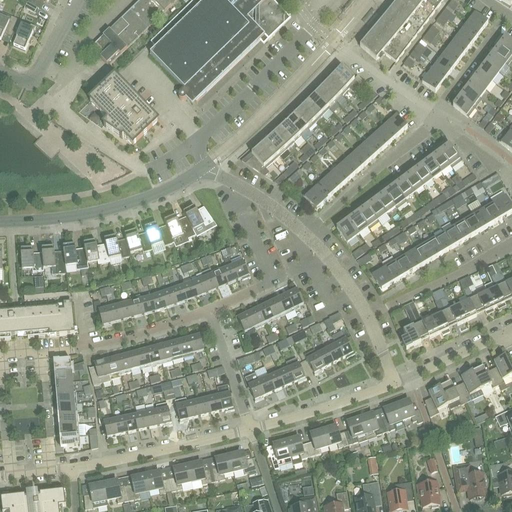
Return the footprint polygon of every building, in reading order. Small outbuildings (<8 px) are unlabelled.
[(141,0),(91,49),(109,67),(178,0),(141,0)] [(157,49),(156,49),(150,55),(184,90),(180,94),(179,95),(178,96),(178,97),(178,98),(179,99),(179,100),(180,100),(180,101),(181,101),(182,101),(183,101),(184,101),(185,101),(186,100),(190,96),(196,103),(260,42),(264,46),(291,20),(271,0),(194,0),(157,36),(163,43),(157,49)] [(356,3),(353,0),(342,13),(345,16),(356,3)] [(383,54),(396,64),(444,0),(399,0),(391,11),(385,18),(373,33),(360,48),(376,62),(383,54)] [(452,2),(447,8),(454,13),(459,7),(452,2)] [(28,3),(27,3),(24,8),(35,15),(38,9),(31,5),(28,3)] [(441,16),(448,22),(453,16),(445,10),(441,16)] [(375,13),(373,11),(362,24),(365,26),(375,13)] [(468,23),(481,33),(488,24),(475,14),(468,23)] [(444,28),(448,22),(441,16),(436,22),(444,28)] [(0,18),(0,41),(1,42),(5,34),(12,37),(17,26),(19,21),(11,17),(9,22),(0,18)] [(475,42),(481,33),(468,23),(462,32),(475,42)] [(17,26),(12,37),(10,42),(15,44),(13,47),(25,52),(29,44),(30,45),(32,40),(31,39),(36,28),(29,25),(27,30),(22,28),(17,26)] [(428,33),(435,39),(440,33),(432,27),(428,33)] [(468,50),(475,42),(462,32),(455,40),(468,50)] [(439,42),(435,39),(428,33),(423,39),(435,48),(439,42)] [(151,43),(156,49),(157,49),(163,43),(157,36),(151,43)] [(499,47),(511,56),(511,42),(506,38),(499,47)] [(462,59),(468,50),(455,40),(449,49),(462,59)] [(427,50),(425,49),(427,46),(421,42),(415,51),(422,56),(427,50)] [(507,67),(511,60),(511,56),(499,47),(492,55),(507,67)] [(455,68),(462,59),(449,49),(442,58),(455,68)] [(417,62),(422,56),(415,51),(410,57),(417,62)] [(507,67),(492,55),(486,64),(499,74),(505,66),(507,67)] [(449,76),(455,68),(442,58),(435,66),(449,76)] [(408,59),(404,65),(410,70),(415,64),(408,59)] [(492,82),(499,74),(486,64),(479,72),(492,82)] [(442,85),(449,76),(435,66),(429,75),(442,85)] [(341,69),(334,76),(349,90),(353,93),(360,86),(341,69)] [(486,91),(492,82),(479,72),(473,81),(486,91)] [(435,94),(442,85),(429,75),(422,84),(435,94)] [(343,97),(349,90),(334,76),(328,83),(343,97)] [(124,137),(133,147),(145,135),(158,123),(115,78),(101,92),(90,102),(109,122),(104,126),(103,126),(122,140),(123,139),(122,138),(124,137)] [(480,99),(486,91),(473,81),(466,90),(481,101),(480,99)] [(336,104),(343,97),(328,83),(321,90),(336,104)] [(329,111),(336,104),(321,90),(315,96),(329,111)] [(476,108),(481,101),(466,90),(460,98),(475,110),(475,109),(473,108),(474,106),(476,108)] [(367,107),(372,102),(377,98),(374,94),(364,103),(367,107)] [(322,118),(329,111),(315,96),(308,103),(322,118)] [(468,119),(475,110),(460,98),(453,107),(468,119)] [(315,125),(322,118),(308,103),(301,110),(315,125)] [(362,112),(367,107),(364,103),(358,108),(362,112)] [(490,121),(492,117),(496,112),(492,109),(486,118),(490,121)] [(309,131),(315,125),(301,110),(294,116),(309,131)] [(349,117),(352,120),(357,115),(354,112),(349,117)] [(503,117),(499,114),(495,119),(501,124),(505,119),(503,117)] [(301,138),(309,131),(294,116),(287,123),(301,138)] [(388,124),(399,136),(408,129),(397,116),(388,124)] [(347,125),(352,120),(349,117),(344,121),(347,125)] [(294,145),(301,138),(287,123),(280,129),(294,145)] [(391,144),(399,136),(388,124),(380,131),(391,144)] [(334,130),(337,133),(343,129),(340,125),(334,130)] [(491,125),(485,132),(489,135),(495,128),(491,125)] [(287,151),(294,145),(280,129),(273,136),(287,151)] [(332,138),(337,133),(334,130),(329,134),(332,138)] [(383,151),(391,144),(380,131),(372,138),(383,151)] [(511,153),(511,134),(508,131),(499,143),(511,153)] [(280,158),(287,151),(273,136),(266,142),(280,158)] [(320,143),(323,146),(328,142),(325,138),(320,143)] [(375,158),(383,151),(372,138),(364,146),(375,158)] [(273,164),(280,158),(266,142),(259,149),(273,164)] [(318,151),(323,146),(320,143),(314,148),(318,151)] [(367,165),(375,158),(364,146),(356,153),(367,165)] [(440,153),(452,169),(462,162),(449,146),(440,153)] [(266,170),(273,164),(259,149),(252,155),(254,158),(249,162),(247,158),(242,163),(265,178),(269,174),(266,170)] [(305,156),(308,159),(313,155),(310,151),(305,156)] [(359,172),(367,165),(356,153),(348,160),(359,172)] [(452,169),(440,153),(431,160),(441,174),(450,167),(452,169)] [(303,164),(308,159),(305,156),(300,161),(303,164)] [(351,180),(359,172),(348,160),(340,167),(351,180)] [(432,181),(441,174),(431,160),(422,167),(432,181)] [(290,169),(293,173),(299,168),(296,164),(290,169)] [(343,187),(351,180),(340,167),(332,174),(343,187)] [(423,188),(432,181),(422,167),(413,173),(423,188)] [(288,177),(293,173),(290,169),(288,172),(285,174),(288,177)] [(414,194),(423,188),(413,173),(403,180),(414,194)] [(335,194),(343,187),(332,174),(324,182),(335,194)] [(476,179),(474,175),(468,179),(470,183),(476,179)] [(286,179),(283,176),(275,183),(279,186),(286,179)] [(457,176),(451,181),(456,187),(462,183),(457,176)] [(405,201),(414,194),(403,180),(394,187),(406,203),(407,203),(405,201)] [(287,193),(287,192),(294,186),(289,181),(282,187),(286,192),(287,193)] [(487,181),(481,184),(484,190),(490,186),(487,181)] [(327,201),(335,194),(324,182),(316,189),(315,187),(314,187),(328,202),(327,201)] [(462,183),(457,187),(459,191),(465,187),(462,183)] [(317,212),(328,202),(314,187),(303,197),(317,212)] [(397,210),(406,203),(394,187),(385,194),(397,210)] [(453,189),(447,193),(450,197),(456,193),(453,189)] [(397,210),(385,194),(376,201),(387,215),(395,208),(397,210)] [(444,196),(438,200),(440,204),(446,200),(444,196)] [(492,203),(502,220),(511,214),(511,207),(506,197),(493,205),(492,203)] [(378,221),(387,215),(376,201),(367,207),(379,224),(379,223),(378,221)] [(434,202),(428,206),(431,210),(437,206),(434,202)] [(492,226),(502,220),(492,203),(482,209),(492,226)] [(193,231),(204,225),(205,228),(214,223),(205,210),(198,214),(194,207),(190,209),(190,208),(186,210),(187,211),(183,213),(187,221),(193,231)] [(370,230),(379,224),(367,207),(358,214),(370,230)] [(425,208),(419,212),(422,216),(427,212),(425,208)] [(482,232),(492,226),(482,209),(472,214),(482,232)] [(369,231),(370,230),(358,214),(349,221),(359,235),(368,229),(369,231)] [(473,238),(482,232),(472,214),(462,220),(473,238)] [(409,225),(412,223),(418,219),(415,215),(406,221),(409,225)] [(187,221),(179,224),(176,217),(172,218),(171,217),(167,218),(168,220),(164,222),(168,229),(172,240),(182,236),(184,242),(196,237),(193,231),(187,221)] [(463,243),(473,238),(462,220),(453,226),(463,243)] [(347,244),(359,235),(349,221),(337,230),(347,244)] [(403,229),(409,225),(406,221),(400,225),(403,229)] [(168,229),(159,232),(156,225),(155,225),(154,223),(146,226),(146,228),(145,229),(147,237),(152,248),(163,244),(165,248),(174,244),(172,240),(168,229)] [(453,249),(463,243),(453,226),(452,226),(453,228),(444,234),(453,249)] [(139,239),(136,231),(133,233),(132,231),(128,232),(129,234),(125,235),(127,243),(130,255),(131,254),(142,251),(143,254),(153,251),(152,248),(147,237),(139,239)] [(443,255),(453,249),(444,234),(435,240),(433,238),(443,255)] [(118,245),(116,237),(112,238),(112,236),(108,237),(108,239),(104,240),(106,248),(110,264),(111,267),(121,264),(122,262),(122,260),(132,258),(131,254),(130,255),(127,243),(118,245)] [(433,261),(443,255),(433,238),(423,244),(433,261)] [(97,250),(96,242),(92,243),(92,241),(87,242),(88,243),(84,244),(85,252),(87,264),(88,264),(98,262),(98,266),(110,264),(106,248),(97,250)] [(76,253),(75,245),(71,246),(71,244),(67,245),(67,247),(63,247),(64,255),(66,267),(78,266),(79,271),(89,270),(88,264),(87,264),(85,252),(76,253)] [(424,267),(433,261),(423,244),(413,249),(424,267)] [(370,250),(366,245),(361,249),(364,254),(370,250)] [(56,268),(57,276),(67,275),(66,267),(64,255),(55,256),(54,248),(50,248),(50,247),(46,247),(46,249),(42,249),(42,257),(43,269),(56,268)] [(34,258),(33,250),(29,250),(29,248),(25,248),(25,250),(21,250),(22,270),(34,270),(35,273),(44,273),(43,269),(42,257),(34,258)] [(414,273),(424,267),(413,249),(413,250),(414,252),(405,257),(404,255),(403,255),(414,273)] [(404,278),(414,273),(403,255),(394,261),(404,278)] [(369,256),(357,263),(361,268),(372,261),(369,256)] [(382,264),(384,267),(394,284),(404,278),(394,261),(392,258),(382,264)] [(233,267),(239,281),(241,280),(242,282),(251,278),(250,278),(243,262),(233,267)] [(229,285),(239,281),(233,267),(223,270),(222,268),(229,285)] [(382,292),(394,284),(384,267),(371,274),(382,292)] [(487,293),(495,309),(497,308),(498,311),(506,307),(503,301),(507,299),(497,276),(493,267),(486,270),(492,284),(495,289),(487,293)] [(219,290),(229,285),(222,268),(212,273),(219,290)] [(212,273),(211,273),(210,271),(201,275),(209,294),(219,290),(212,273)] [(511,281),(506,284),(501,274),(497,276),(507,299),(511,297),(511,298),(511,281)] [(198,298),(209,294),(201,275),(197,277),(199,281),(193,284),(198,298)] [(188,302),(198,298),(193,284),(183,287),(182,285),(188,302)] [(177,306),(188,302),(182,285),(171,288),(177,306)] [(167,309),(177,306),(171,288),(161,292),(167,309)] [(287,295),(295,312),(300,309),(299,307),(304,305),(296,289),(297,289),(297,288),(288,293),(289,294),(287,295)] [(469,302),(460,306),(467,322),(477,317),(475,314),(479,312),(474,299),(471,293),(469,289),(464,291),(469,302)] [(156,313),(167,309),(161,292),(160,292),(161,294),(152,298),(156,313)] [(24,297),(24,302),(70,298),(70,293),(24,297)] [(493,310),(495,309),(487,293),(474,299),(479,312),(484,310),(486,316),(494,312),(493,310)] [(285,317),(295,312),(287,295),(277,300),(285,317)] [(145,316),(141,301),(140,296),(129,298),(130,301),(135,319),(145,316)] [(145,316),(156,313),(152,298),(141,301),(145,316)] [(446,312),(452,325),(456,323),(457,326),(467,322),(460,306),(451,310),(446,299),(440,302),(442,306),(445,313),(446,312)] [(275,321),(285,317),(277,300),(267,305),(275,321)] [(124,321),(135,319),(130,301),(119,304),(124,321)] [(114,324),(124,321),(119,304),(119,306),(110,309),(114,324)] [(27,336),(28,336),(28,339),(75,335),(72,305),(64,305),(64,309),(25,312),(27,336)] [(266,326),(275,321),(267,305),(258,309),(266,326)] [(111,325),(114,324),(110,309),(99,311),(103,328),(102,328),(102,329),(112,327),(111,325)] [(256,331),(266,326),(258,309),(248,314),(256,331)] [(19,336),(27,336),(25,312),(17,313),(15,313),(0,314),(0,341),(11,341),(11,337),(17,336),(19,336)] [(418,312),(413,314),(424,338),(428,336),(429,340),(439,335),(432,319),(423,323),(418,312)] [(447,327),(452,325),(446,312),(445,313),(432,319),(439,335),(441,334),(442,337),(450,333),(447,327)] [(256,331),(248,314),(246,315),(245,313),(236,318),(237,318),(245,333),(254,329),(255,331),(256,331)] [(420,340),(424,338),(413,314),(408,317),(413,328),(403,332),(407,340),(402,342),(406,350),(421,344),(420,340)] [(330,334),(336,331),(330,320),(324,323),(330,334)] [(193,354),(194,354),(204,352),(199,335),(200,335),(200,334),(191,337),(191,339),(189,339),(193,354)] [(353,354),(346,340),(344,336),(334,341),(335,343),(343,359),(346,358),(347,360),(355,355),(354,355),(353,354)] [(294,345),(291,338),(286,341),(289,347),(294,345)] [(194,357),(194,354),(193,354),(189,339),(178,342),(183,360),(194,357)] [(173,363),(183,360),(178,342),(168,345),(173,363)] [(334,364),(343,359),(335,343),(325,348),(334,364)] [(162,365),(173,363),(168,345),(157,348),(162,365)] [(152,368),(162,365),(157,348),(147,350),(152,368)] [(324,370),(334,364),(325,348),(316,353),(324,370)] [(141,371),(152,368),(147,350),(137,353),(141,368),(140,369),(141,371)] [(322,371),(324,370),(316,353),(314,351),(304,356),(315,376),(314,376),(315,377),(323,372),(322,371)] [(130,371),(131,371),(140,369),(141,368),(137,353),(126,356),(130,371)] [(132,374),(131,371),(130,371),(126,356),(116,359),(120,377),(132,374)] [(506,390),(504,384),(503,381),(511,376),(511,372),(505,358),(494,363),(498,373),(493,375),(499,387),(501,392),(506,390)] [(121,380),(120,377),(116,359),(105,362),(111,383),(121,380)] [(288,367),(295,384),(297,383),(298,385),(307,381),(307,380),(306,381),(299,365),(296,359),(286,364),(288,367)] [(111,383),(105,362),(103,362),(102,360),(93,363),(94,363),(95,368),(89,370),(94,387),(111,383)] [(55,374),(74,372),(73,363),(71,363),(71,361),(54,363),(55,374)] [(285,388),(295,384),(288,367),(278,371),(285,388)] [(499,387),(493,375),(488,378),(483,368),(472,373),(481,391),(491,386),(493,390),(499,387)] [(275,393),(285,388),(278,371),(268,376),(275,393)] [(56,385),(73,383),(72,374),(74,373),(74,372),(55,374),(56,385)] [(483,397),(481,391),(472,373),(461,378),(466,388),(461,391),(467,404),(483,397)] [(265,397),(275,393),(268,376),(258,380),(265,397)] [(263,398),(265,397),(258,380),(253,383),(254,385),(249,387),(255,402),(256,403),(255,403),(255,404),(264,400),(263,398)] [(57,395),(76,394),(76,393),(73,393),(73,383),(56,385),(57,395)] [(176,400),(173,390),(171,383),(166,384),(171,402),(176,400)] [(467,404),(461,391),(455,393),(451,383),(440,388),(448,406),(451,412),(467,404)] [(166,403),(171,402),(166,384),(162,386),(166,403)] [(217,389),(218,394),(222,412),(225,412),(225,414),(235,411),(234,411),(228,387),(217,389)] [(438,411),(448,406),(440,388),(429,394),(433,404),(426,407),(430,419),(439,415),(438,411)] [(103,390),(95,392),(96,397),(97,400),(98,400),(105,398),(103,390)] [(58,406),(77,405),(76,394),(57,395),(58,406)] [(212,415),(222,412),(218,394),(208,397),(212,415)] [(201,417),(212,415),(208,397),(197,400),(201,417)] [(191,420),(187,402),(186,400),(175,402),(180,423),(180,424),(179,424),(180,425),(189,422),(189,420),(191,420)] [(191,420),(201,417),(197,400),(187,402),(191,420)] [(396,406),(402,422),(411,419),(413,424),(417,422),(418,425),(423,423),(419,411),(414,413),(409,402),(396,406)] [(172,426),(168,409),(167,404),(156,407),(157,409),(161,427),(163,427),(163,429),(173,426),(172,426)] [(59,417),(78,415),(77,405),(58,406),(59,417)] [(394,425),(402,422),(396,406),(384,411),(387,419),(381,421),(386,434),(396,430),(394,425)] [(150,429),(161,427),(157,409),(146,411),(150,429)] [(511,410),(496,418),(500,428),(509,424),(511,429),(509,430),(511,437),(511,410)] [(139,432),(150,429),(146,411),(136,414),(139,432)] [(129,434),(139,432),(136,414),(125,416),(129,434)] [(60,428),(79,426),(78,415),(59,417),(60,428)] [(381,421),(376,423),(373,415),(360,420),(368,442),(377,439),(376,437),(386,434),(381,421)] [(118,436),(129,434),(125,416),(114,418),(118,436)] [(116,437),(118,436),(114,418),(113,419),(114,421),(104,423),(108,440),(107,440),(107,441),(116,439),(116,437)] [(359,445),(368,442),(360,420),(347,424),(350,432),(344,434),(349,447),(358,443),(359,445)] [(61,438),(80,437),(79,426),(60,428),(61,438)] [(344,434),(339,435),(336,428),(323,432),(328,448),(337,445),(338,450),(349,447),(344,434)] [(320,450),(328,448),(323,432),(310,436),(313,443),(307,445),(311,458),(321,455),(320,450)] [(61,438),(62,450),(78,448),(78,447),(80,446),(80,437),(61,438)] [(307,445),(301,447),(299,439),(287,442),(286,440),(292,464),(293,467),(303,464),(302,461),(311,458),(307,445)] [(283,466),(292,464),(286,440),(278,443),(279,444),(273,446),(276,457),(270,459),(275,472),(280,471),(279,467),(283,466)] [(229,457),(234,474),(243,471),(244,476),(249,475),(249,477),(257,475),(252,460),(246,462),(244,454),(229,457)] [(224,476),(234,474),(229,457),(215,461),(217,469),(210,470),(214,484),(225,481),(224,476)] [(434,461),(427,463),(431,475),(438,473),(434,461)] [(210,470),(204,472),(202,464),(188,467),(191,484),(201,481),(202,486),(214,484),(210,470)] [(511,474),(506,476),(505,472),(504,465),(490,468),(492,481),(499,480),(502,497),(503,496),(504,498),(511,497),(511,495),(511,494),(511,474)] [(454,469),(456,483),(458,494),(468,492),(470,502),(472,501),(473,502),(475,503),(477,503),(480,503),(482,502),(484,500),(484,499),(487,499),(485,489),(486,487),(487,484),(486,482),(485,480),(484,478),(483,478),(483,475),(472,477),(470,466),(454,469)] [(182,486),(191,484),(188,467),(174,470),(175,478),(168,480),(172,493),(183,491),(182,486)] [(168,480),(162,481),(160,473),(146,476),(149,493),(159,491),(160,496),(172,493),(168,480)] [(139,495),(149,493),(146,476),(131,480),(133,488),(126,489),(129,503),(141,500),(139,495)] [(265,486),(262,478),(250,482),(252,489),(265,486)] [(126,489),(119,490),(118,482),(103,485),(107,502),(117,500),(118,505),(129,503),(126,489)] [(419,486),(423,509),(431,508),(432,510),(439,509),(438,507),(440,506),(437,492),(438,491),(437,483),(419,486)] [(378,484),(366,486),(367,493),(364,493),(365,499),(356,500),(357,511),(374,511),(373,501),(380,500),(378,484)] [(388,495),(390,511),(404,511),(408,511),(406,501),(413,500),(411,484),(395,486),(396,494),(388,495)] [(108,507),(107,502),(103,485),(89,488),(91,496),(84,498),(85,511),(108,507)] [(29,494),(30,498),(25,498),(25,496),(1,499),(2,511),(63,511),(63,507),(66,507),(64,492),(40,495),(40,497),(35,497),(35,494),(29,494)] [(324,508),(324,511),(343,511),(349,511),(347,494),(336,495),(338,506),(324,508)] [(316,511),(315,499),(301,501),(301,507),(291,509),(291,511),(289,511),(316,511)]
